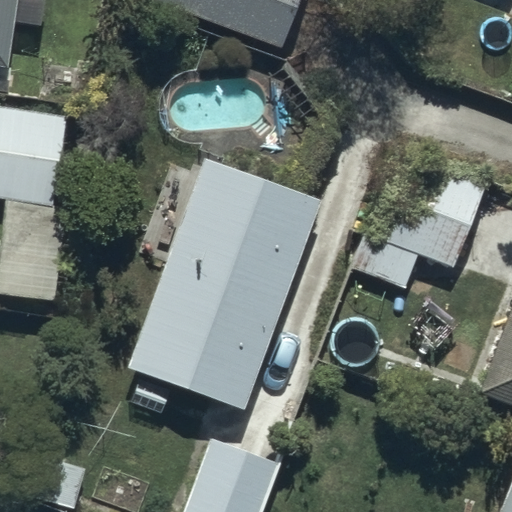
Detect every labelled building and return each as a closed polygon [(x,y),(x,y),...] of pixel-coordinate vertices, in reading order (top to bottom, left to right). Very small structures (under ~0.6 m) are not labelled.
[(0,0),(0,73),(3,73),(14,0),(0,0)] [(129,0),(128,5),(285,60),(305,0),(129,0)] [(61,122),(0,113),(0,201),(49,209),(61,122)] [(319,210),(202,167),(124,376),(241,420),(319,210)] [(477,202),(401,173),(374,242),(364,238),(352,269),(405,290),(417,259),(450,272),(477,202)] [(511,314),(478,401),(511,414),(511,314)] [(9,328),(0,327),(0,379),(1,380),(9,328)] [(260,511),(277,468),(209,443),(182,511),(260,511)] [(511,511),(511,473),(497,511),(511,511)]
